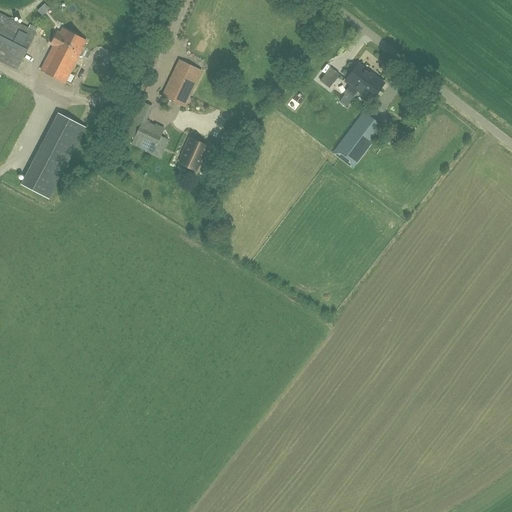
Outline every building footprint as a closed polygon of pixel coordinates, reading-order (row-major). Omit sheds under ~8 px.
[(36,32),(0,13),(0,60),(18,69),(36,32)] [(35,23),(43,31),(51,24),(43,16),(35,23)] [(54,45),(41,70),(66,82),(78,57),(82,57),(86,51),(83,47),(86,41),(62,28),(60,33),(57,32),(51,44),(54,45)] [(201,71),(179,60),(162,97),(184,107),(201,71)] [(239,66),(247,73),(253,67),(245,60),(239,66)] [(95,63),(81,90),(95,97),(109,70),(95,63)] [(345,81),(358,91),(371,100),(384,83),(358,63),(345,81)] [(5,110),(27,119),(38,93),(15,85),(5,110)] [(205,102),(221,111),(223,106),(202,95),(197,104),(202,107),(205,102)] [(206,104),(200,114),(214,123),(220,112),(206,104)] [(333,124),(326,133),(340,144),(336,150),(355,164),(383,127),(364,113),(358,121),(343,110),(333,124)] [(53,122),(81,137),(85,127),(58,113),(53,122)] [(161,136),(164,129),(143,119),(131,145),(159,158),(168,139),(161,136)] [(0,151),(12,128),(0,121),(0,151)] [(305,141),(312,145),(316,139),(309,135),(305,141)] [(184,158),(182,164),(197,171),(208,147),(189,139),(181,156),(184,158)]
